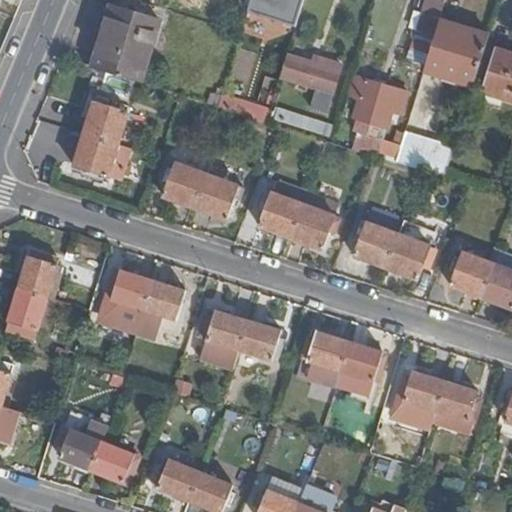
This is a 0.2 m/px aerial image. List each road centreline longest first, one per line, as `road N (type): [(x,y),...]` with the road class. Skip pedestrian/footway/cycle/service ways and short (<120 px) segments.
road 1 (residential): [(0,194),(511,353)]
road 2 (residential): [(0,128),(55,0)]
